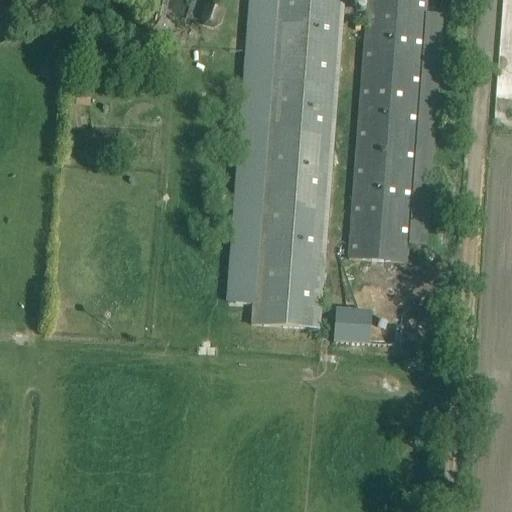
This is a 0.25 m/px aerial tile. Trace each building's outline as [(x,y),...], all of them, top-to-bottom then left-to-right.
[(274,0),(275,1),(263,0),(248,0),(225,306),(252,308),(251,327),(319,332),(343,0),(367,0),(348,260),(406,266),(407,247),(427,249),(444,20),(424,18),(425,0),(274,0)] [(219,26),(226,8),(212,2),(205,20),(219,26)] [(89,109),(90,95),(75,94),(74,108),(89,109)] [(50,319),(58,331),(69,324),(62,312),(50,319)] [(332,348),(369,350),(371,315),(335,313),(332,348)]
